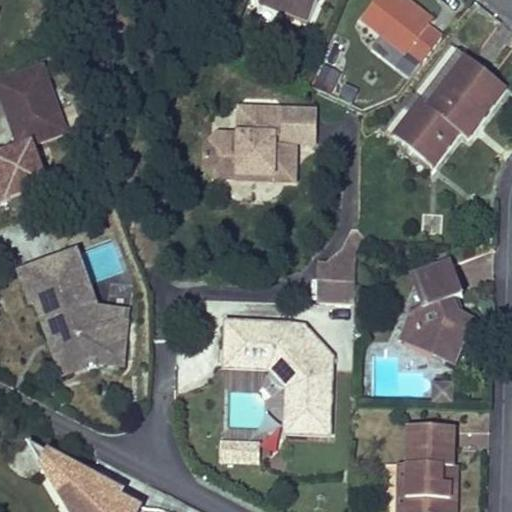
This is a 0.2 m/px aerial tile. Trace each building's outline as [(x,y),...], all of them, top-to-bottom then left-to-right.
[(319,0),(261,0),(260,4),(309,25),(319,0)] [(396,0),(379,0),(362,22),(382,38),(406,55),(407,56),(408,55),(422,65),(442,38),(429,28),(430,26),(404,6),(396,0)] [(404,6),(430,26),(434,21),(408,1),(404,6)] [(406,55),(382,38),(373,50),(396,68),(406,55)] [(450,46),(384,131),(397,141),(414,119),(410,116),(421,102),(428,107),(466,58),(450,46)] [(448,151),(461,135),(473,119),(481,125),(495,107),(486,100),(499,83),(466,58),(428,107),(421,102),(410,116),(414,119),(397,141),(425,162),(439,144),(448,151)] [(333,94),(339,73),(320,67),(314,89),(333,94)] [(42,69),(0,84),(0,99),(7,117),(13,115),(20,133),(14,136),(19,151),(0,157),(0,182),(1,186),(0,186),(0,203),(0,205),(47,187),(32,147),(66,134),(42,69)] [(508,90),(499,83),(486,100),(495,107),(508,90)] [(215,138),(215,141),(206,150),(206,171),(214,181),(233,181),(240,175),(273,175),(273,182),(294,182),(295,148),(280,148),(281,113),(241,112),(240,138),(215,138)] [(13,115),(7,117),(14,136),(20,133),(13,115)] [(481,125),(473,119),(461,135),(469,141),(481,125)] [(448,151),(439,144),(425,162),(434,169),(448,151)] [(321,270),(320,282),(355,284),(357,242),(342,241),(321,270)] [(86,373),(97,369),(98,365),(123,367),(128,315),(99,312),(79,256),(21,278),(32,306),(36,304),(50,341),(57,338),(70,375),(84,370),(86,373)] [(457,307),(455,301),(463,299),(450,265),(412,279),(424,311),(411,316),(419,336),(438,345),(433,356),(454,365),(473,323),(458,317),(455,308),(457,307)] [(319,305),(354,306),(355,284),(320,282),(319,305)] [(419,336),(411,316),(400,341),(433,356),(438,345),(419,336)] [(332,359),(308,330),(227,326),(226,350),(233,350),(233,361),(267,362),(266,372),(269,372),(269,374),(270,377),(271,380),(272,383),(275,386),(277,388),(280,390),(284,391),(287,391),(287,395),(297,395),(296,414),(286,414),(285,435),(329,437),(332,359)] [(57,338),(50,341),(64,377),(70,375),(57,338)] [(225,371),(266,372),(267,362),(233,361),(233,350),(226,350),(225,371)] [(297,395),(287,395),(286,414),(296,414),(297,395)] [(454,469),(454,468),(455,430),(409,429),(408,467),(406,511),(450,511),(451,486),(443,486),(444,469),(454,469)] [(50,457),(29,446),(44,470),(50,457)] [(257,449),(222,448),(222,463),(257,464),(257,449)] [(50,457),(44,470),(69,511),(135,511),(120,504),(119,506),(92,492),(97,482),(50,457)] [(397,511),(406,511),(408,467),(399,467),(397,511)] [(450,511),(456,511),(458,468),(454,468),(454,469),(444,469),(443,486),(451,486),(450,511)] [(110,489),(97,482),(92,492),(119,506),(120,504),(123,500),(110,489)]
